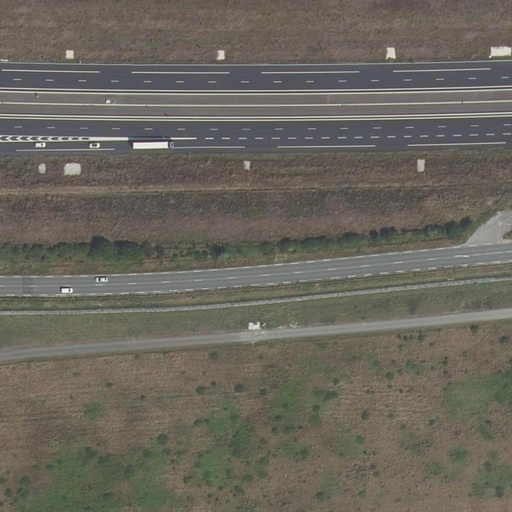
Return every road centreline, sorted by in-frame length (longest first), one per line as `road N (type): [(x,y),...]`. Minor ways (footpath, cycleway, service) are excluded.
road 1 (secondary): [(511,251),(164,280),(0,282)]
road 2 (trunk): [(511,77),(0,75)]
road 3 (track): [(0,28),(511,29)]
road 4 (trunk): [(200,138),(511,133)]
road 5 (trunk): [(0,126),(200,138)]
road 6 (trunk): [(0,146),(200,138)]
